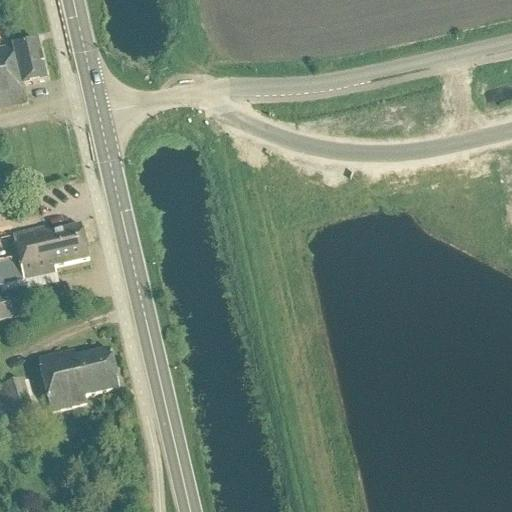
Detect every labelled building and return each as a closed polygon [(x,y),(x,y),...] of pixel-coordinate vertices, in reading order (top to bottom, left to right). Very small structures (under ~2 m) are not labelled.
[(0,52),(0,113),(26,108),(24,94),(24,91),(46,84),(37,45),(13,51),(0,52)] [(31,237),(16,241),(20,262),(85,246),(81,230),(46,238),(45,234),(31,237)] [(1,301),(0,300),(0,326),(31,319),(26,299),(39,296),(40,301),(60,297),(58,288),(54,289),(51,279),(57,278),(55,272),(89,264),(85,246),(20,262),(9,264),(0,266),(0,295),(1,299),(1,301)] [(119,394),(110,354),(77,362),(75,356),(40,365),(53,417),(87,409),(86,402),(119,394)] [(0,430),(33,422),(24,386),(0,392),(0,430)]
